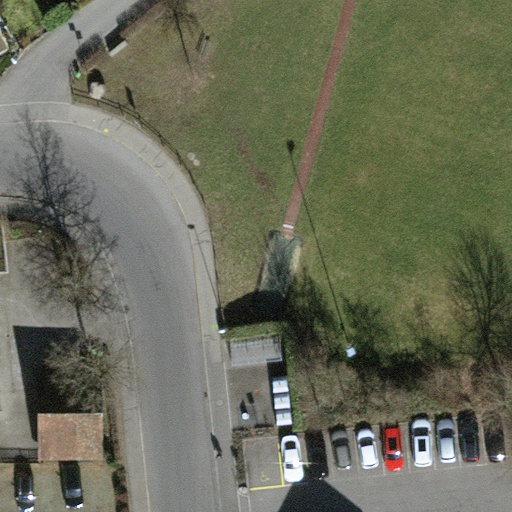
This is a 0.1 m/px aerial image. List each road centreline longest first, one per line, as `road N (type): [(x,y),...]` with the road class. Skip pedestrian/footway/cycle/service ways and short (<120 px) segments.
road 1 (residential): [(28,163),(119,204),(165,271),(190,511)]
road 2 (unclassified): [(130,0),(42,71),(28,163)]
